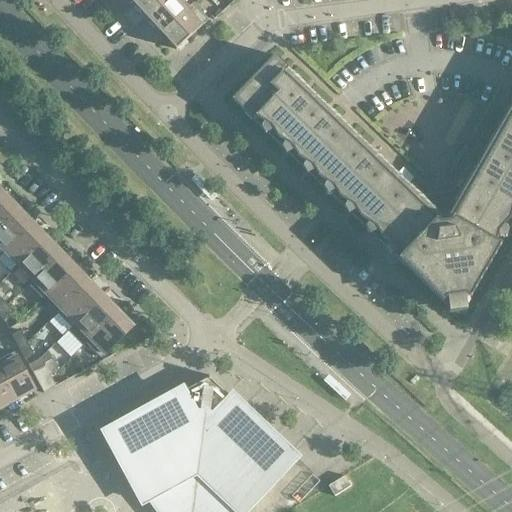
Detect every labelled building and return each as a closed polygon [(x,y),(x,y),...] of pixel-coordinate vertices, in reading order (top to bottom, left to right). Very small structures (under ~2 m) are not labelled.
[(168,0),(138,0),(134,4),(148,19),(168,0)] [(189,6),(183,0),(168,0),(148,19),(162,34),(194,4),(193,3),(189,6)] [(209,20),(194,4),(162,34),(176,50),(209,20)] [(252,119),(254,121),(266,132),(264,134),(272,141),(273,139),(442,303),(446,299),(456,297),(444,214),(440,215),(275,55),(232,100),(245,112),(244,114),(251,121),(252,119)] [(511,101),(447,214),(444,214),(456,297),(465,296),(470,299),(511,225),(511,101)] [(14,210),(3,194),(0,197),(0,226),(18,209),(17,208),(14,210)] [(29,224),(18,209),(0,226),(0,247),(4,251),(32,224),(31,223),(29,224)] [(43,239),(32,224),(4,251),(18,266),(46,238),(45,237),(43,239)] [(57,254),(46,238),(18,266),(32,280),(28,283),(29,284),(61,253),(60,252),(57,254)] [(72,269),(61,253),(29,284),(43,299),(75,268),(74,267),(72,269)] [(86,283),(75,268),(43,299),(44,299),(48,296),(60,309),(57,313),(58,313),(89,283),(88,282),(86,283)] [(100,298),(89,283),(58,313),(72,328),(103,297),(103,296),(100,298)] [(114,313),(103,297),(72,328),(68,331),(83,346),(86,343),(118,312),(117,311),(114,313)] [(15,313),(8,305),(0,312),(0,317),(5,323),(15,313)] [(129,328),(118,312),(86,343),(101,358),(134,326),(133,325),(129,328)] [(21,330),(12,335),(18,347),(28,342),(21,330)] [(34,354),(28,342),(18,347),(25,359),(34,354)] [(35,391),(14,352),(0,360),(0,370),(16,399),(17,399),(16,396),(33,390),(34,392),(35,391)] [(43,363),(44,366),(50,375),(59,371),(52,358),(43,363)] [(44,366),(32,372),(44,393),(46,392),(45,392),(54,387),(54,388),(56,387),(50,375),(44,366)] [(0,405),(16,399),(0,370),(0,405)] [(275,480),(296,457),(232,397),(231,398),(210,378),(210,376),(209,376),(209,378),(183,392),(182,390),(105,432),(119,459),(122,458),(160,511),(231,511),(273,478),(275,480)] [(353,489),(347,479),(331,489),(337,499),(353,489)]
